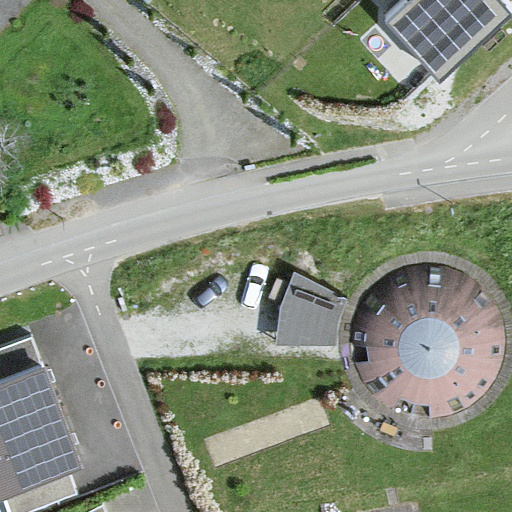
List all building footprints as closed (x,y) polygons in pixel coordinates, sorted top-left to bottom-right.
[(511,20),(511,0),(399,0),(384,14),(450,81),(511,20)] [(349,361),(361,384),(379,401),(401,412),(425,415),(450,410),(471,397),(487,379),(497,356),(499,332),(492,308),(479,287),(459,272),(435,263),(409,264),(385,272),(365,288),(351,310),(346,336),(349,361)] [(283,325),(343,327),(344,284),(285,282),(283,325)] [(46,349),(0,367),(0,486),(87,452),(46,349)] [(113,511),(106,497),(76,511),(113,511)]
